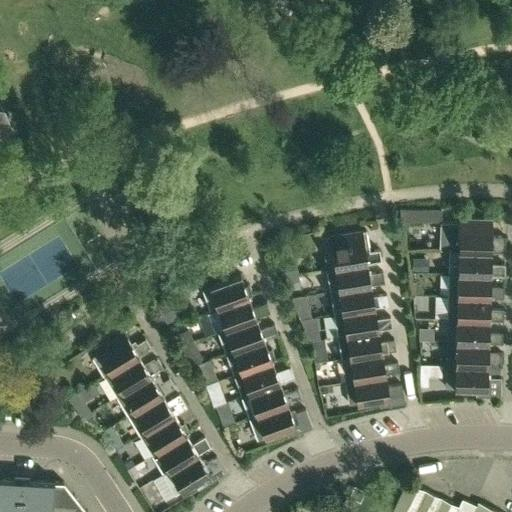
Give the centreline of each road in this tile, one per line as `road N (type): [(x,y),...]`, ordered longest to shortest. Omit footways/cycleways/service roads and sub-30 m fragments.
road 1 (residential): [(511,440),(379,451),(293,481),(244,511)]
road 2 (residential): [(118,511),(91,470),(67,451),(0,444)]
